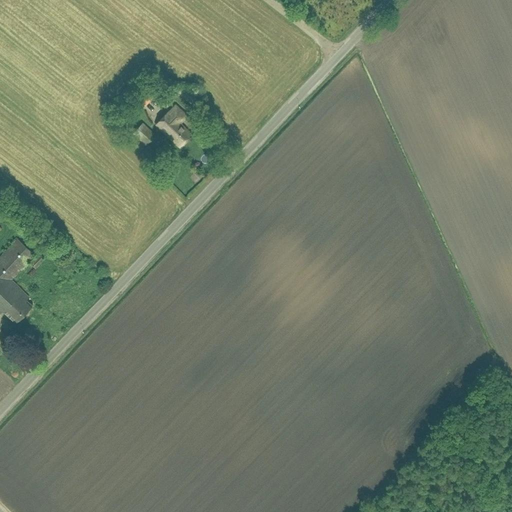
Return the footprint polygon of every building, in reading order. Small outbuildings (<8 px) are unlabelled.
[(145,89),(135,99),(143,106),(152,96),(145,89)] [(191,134),(180,123),(187,116),(175,105),(169,112),(168,111),(156,124),(173,141),(175,139),(181,145),(191,134)] [(133,132),(146,145),(155,135),(142,122),(133,132)] [(154,151),(148,146),(141,153),(147,159),(154,151)] [(0,313),(2,311),(14,322),(31,305),(26,300),(29,297),(11,279),(34,255),(17,238),(0,255),(0,313)] [(38,252),(28,262),(34,268),(44,258),(38,252)]
